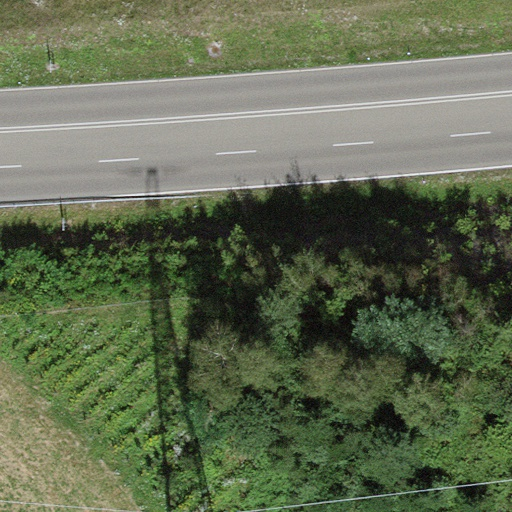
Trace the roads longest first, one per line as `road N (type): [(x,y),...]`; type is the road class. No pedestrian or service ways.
road 1 (trunk): [(0,136),(511,99)]
road 2 (track): [(120,511),(0,406)]
